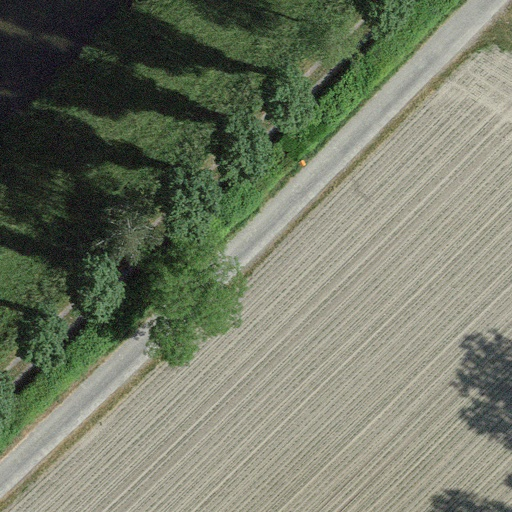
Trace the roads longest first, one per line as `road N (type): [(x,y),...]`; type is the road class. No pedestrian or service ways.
road 1 (track): [(490,0),(0,481)]
road 2 (track): [(382,0),(0,382)]
